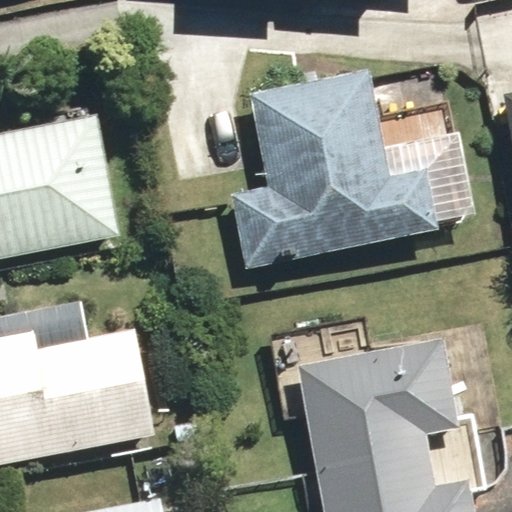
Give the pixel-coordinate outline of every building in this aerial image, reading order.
[(239,203),(253,273),(429,238),(415,168),(383,174),(363,76),(249,100),(269,197),(239,203)] [(511,105),(501,108),(511,173),(511,105)] [(104,158),(100,159),(93,121),(0,136),(0,266),(120,245),(104,158)] [(0,365),(0,474),(153,441),(130,337),(0,365)] [(299,370),(321,511),(473,511),(448,347),(299,370)] [(126,511),(206,511),(204,498),(126,511)]
